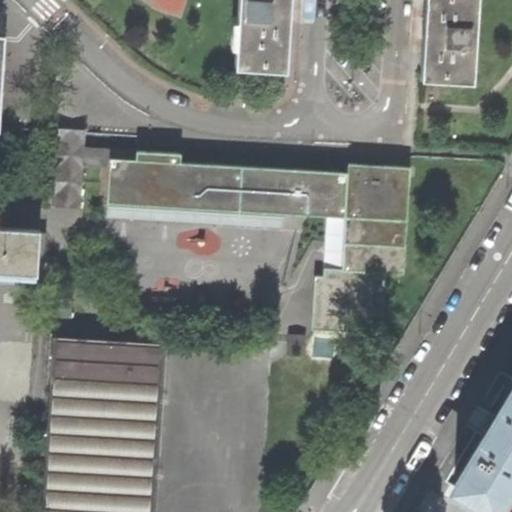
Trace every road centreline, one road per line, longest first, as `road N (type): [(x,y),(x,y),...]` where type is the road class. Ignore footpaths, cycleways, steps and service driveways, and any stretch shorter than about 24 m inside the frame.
road 1 (residential): [(39,0),(166,110),(218,123),(315,125)]
road 2 (residential): [(511,250),(347,511)]
road 3 (residential): [(398,0),(384,120),(315,125)]
road 4 (residential): [(315,125),(323,0)]
